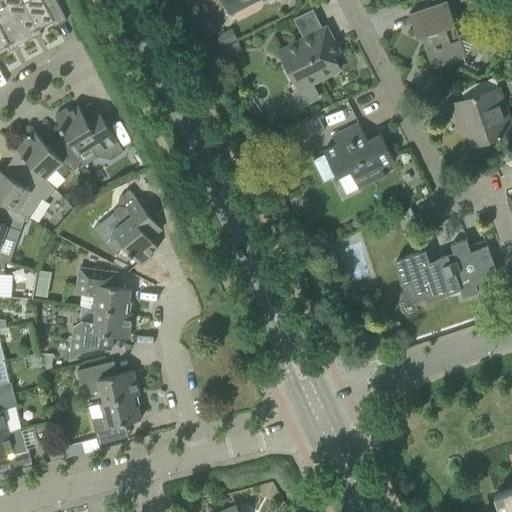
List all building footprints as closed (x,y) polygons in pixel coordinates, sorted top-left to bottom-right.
[(25,42),(2,0),(0,0),(0,49),(8,46),(10,50),(25,42)] [(64,21),(66,20),(55,0),(28,0),(24,2),(23,0),(2,0),(25,42),(41,33),(39,29),(62,17),(64,21)] [(224,0),(230,12),(254,0),(224,0)] [(446,0),(427,6),(409,13),(417,38),(421,37),(432,69),(466,57),(471,44),(459,39),(446,0)] [(326,27),(322,29),(280,50),(299,89),(339,70),(332,55),(339,52),(326,27)] [(511,131),(511,129),(506,112),(498,88),(451,104),(461,133),(467,131),(472,145),(511,131)] [(54,115),(67,136),(77,154),(78,154),(90,147),(95,156),(110,160),(122,152),(95,108),(83,115),(78,105),(69,111),(67,108),(54,115)] [(324,130),(320,121),(316,114),(295,126),(303,141),(324,130)] [(358,123),(341,132),(332,136),(337,145),(323,152),(324,154),(313,160),(324,181),(335,175),(336,178),(349,172),(358,189),(385,176),(381,167),(394,160),(380,134),(367,140),(358,123)] [(83,162),(78,154),(77,154),(67,136),(52,150),(34,131),(27,138),(24,136),(13,146),(17,150),(44,179),(45,178),(55,168),(61,174),(64,174),(70,169),(74,170),(83,162)] [(55,189),(45,178),(44,179),(17,150),(6,167),(10,169),(6,174),(0,170),(0,200),(17,211),(18,211),(25,216),(29,218),(42,198),(45,199),(55,189)] [(129,189),(118,198),(117,213),(123,222),(112,231),(128,250),(140,266),(152,257),(149,254),(158,247),(142,227),(152,218),(129,189)] [(0,245),(3,236),(17,240),(25,216),(18,211),(17,211),(0,200),(0,245)] [(395,260),(403,284),(411,282),(415,295),(429,291),(431,295),(446,290),(447,294),(460,289),(462,297),(478,292),(475,284),(486,281),(484,274),(495,270),(485,240),(468,246),(466,239),(450,245),(453,253),(429,261),(425,250),(395,260)] [(117,272),(97,270),(85,268),(82,293),(94,295),(92,308),(126,312),(125,311),(127,301),(129,302),(131,288),(109,285),(111,273),(117,273),(117,272)] [(39,270),(35,295),(47,298),(51,272),(39,270)] [(74,326),(69,360),(93,354),(111,349),(111,347),(101,346),(103,334),(128,337),(132,312),(126,312),(92,308),(80,306),(78,322),(74,326)] [(108,362),(88,367),(77,370),(80,384),(86,382),(89,393),(101,390),(104,402),(100,403),(100,404),(132,395),(133,396),(139,394),(133,370),(111,376),(108,362)] [(0,384),(0,397),(14,394),(11,382),(0,384)] [(0,433),(8,431),(2,409),(17,406),(14,394),(0,397),(0,433)] [(135,406),(133,396),(132,395),(100,404),(103,416),(91,419),(94,431),(95,432),(98,444),(123,437),(119,424),(141,419),(137,405),(135,406)] [(30,446),(40,444),(35,425),(25,427),(30,446)] [(26,450),(20,428),(8,431),(0,433),(0,456),(1,456),(4,468),(31,461),(28,449),(26,450)] [(511,511),(511,488),(494,495),(494,496),(495,495),(501,511),(511,511)]
